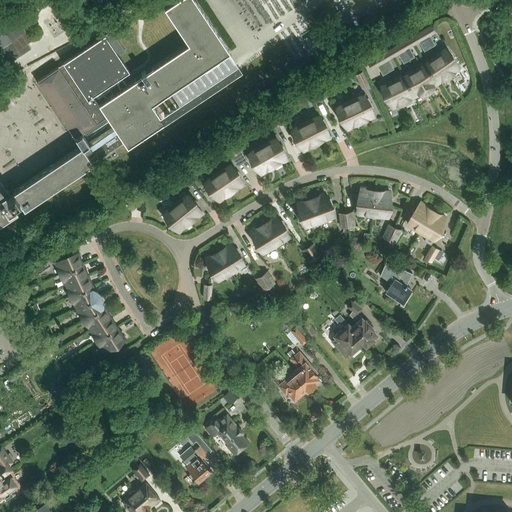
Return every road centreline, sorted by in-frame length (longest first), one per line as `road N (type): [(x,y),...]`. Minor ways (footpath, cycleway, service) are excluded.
road 1 (residential): [(181,252),(297,182),(352,170),(417,181),(484,221)]
road 2 (unclassified): [(301,459),(448,335),(504,309)]
road 3 (residential): [(186,287),(166,319),(145,325),(98,238),(138,228),(181,252)]
road 4 (unclassified): [(484,221),(494,124),(460,16)]
road 5 (residential): [(301,459),(220,359),(186,287)]
